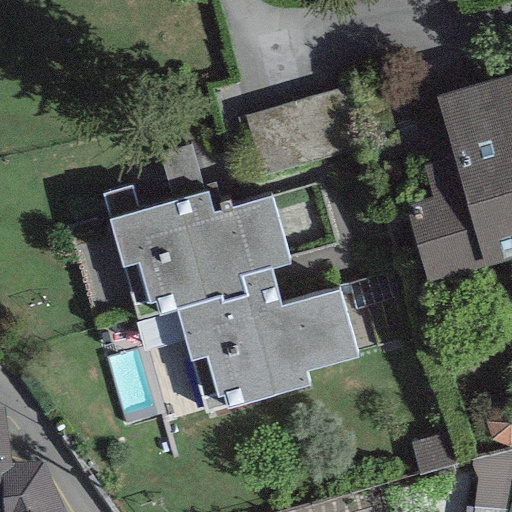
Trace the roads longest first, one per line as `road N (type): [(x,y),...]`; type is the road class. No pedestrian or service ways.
road 1 (unknown): [(220,0),(286,35),(424,0)]
road 2 (residential): [(90,511),(48,445),(0,396)]
